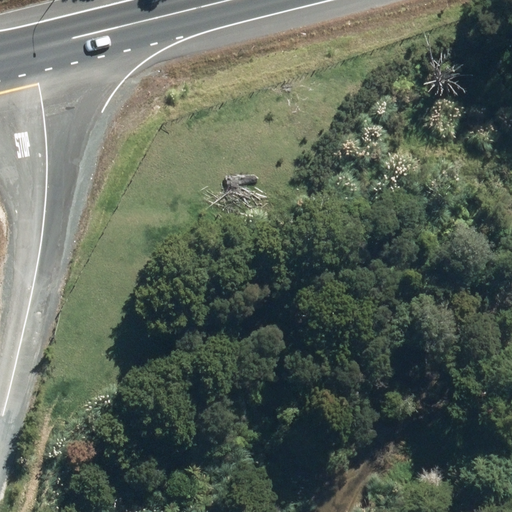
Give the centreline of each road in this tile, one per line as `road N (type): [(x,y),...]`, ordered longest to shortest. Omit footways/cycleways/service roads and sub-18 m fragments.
road 1 (unclassified): [(0,433),(45,232),(46,140),(31,49)]
road 2 (trunk): [(233,0),(31,49)]
